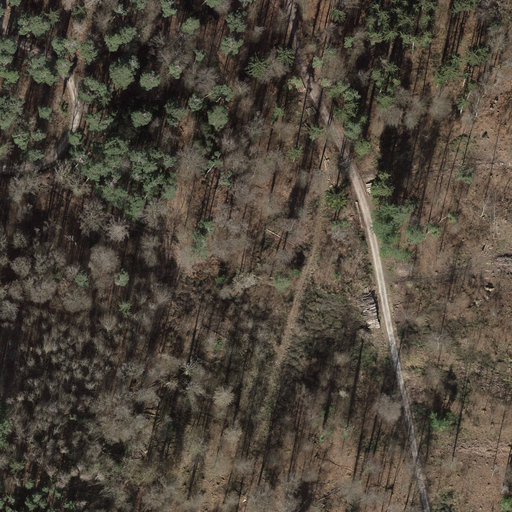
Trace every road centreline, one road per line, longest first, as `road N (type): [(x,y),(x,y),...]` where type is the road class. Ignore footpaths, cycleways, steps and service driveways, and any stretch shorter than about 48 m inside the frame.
road 1 (track): [(287,0),(308,72),(372,222),(430,511)]
road 2 (track): [(0,39),(63,67),(77,95),(61,149),(38,163),(0,168)]
